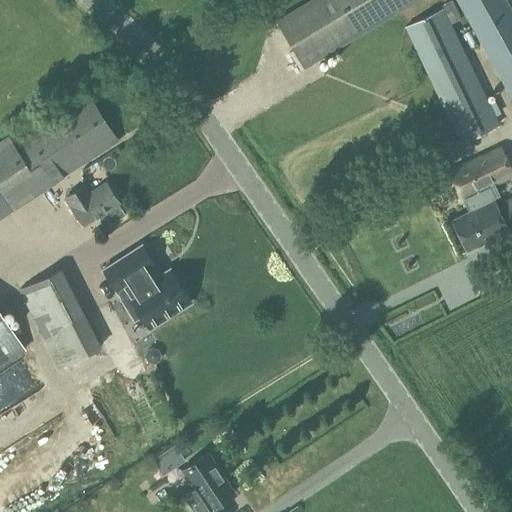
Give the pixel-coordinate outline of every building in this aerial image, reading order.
[(304,66),(413,0),(307,0),(276,19),(304,66)] [(511,13),(504,0),(457,0),(456,0),(511,97),(511,13)] [(468,56),(466,57),(444,7),(405,26),(463,148),(502,128),(468,56)] [(0,216),(119,140),(90,95),(14,143),(9,135),(0,140),(0,216)] [(490,186),(511,176),(511,172),(501,147),(449,170),(462,198),(463,198),(490,186)] [(296,181),(309,183),(311,170),(298,168),(296,181)] [(102,228),(125,214),(118,203),(119,202),(107,183),(86,196),(81,188),(66,197),(71,206),(83,226),(95,218),(102,228)] [(493,192),(490,186),(463,198),(470,211),(451,220),(465,249),(481,241),(481,240),(489,236),(490,239),(506,231),(490,197),(493,192)] [(511,196),(502,201),(511,222),(511,196)] [(142,245),(104,270),(117,290),(118,290),(124,299),(123,300),(135,318),(141,314),(150,328),(191,302),(170,270),(158,277),(152,268),(155,266),(142,245)] [(18,290),(60,369),(102,347),(63,267),(18,290)] [(0,311),(0,362),(23,347),(0,311)] [(163,475),(185,460),(175,445),(152,459),(163,475)] [(227,511),(221,502),(233,494),(228,487),(229,486),(207,453),(184,469),(202,497),(192,504),(197,511),(227,511)]
